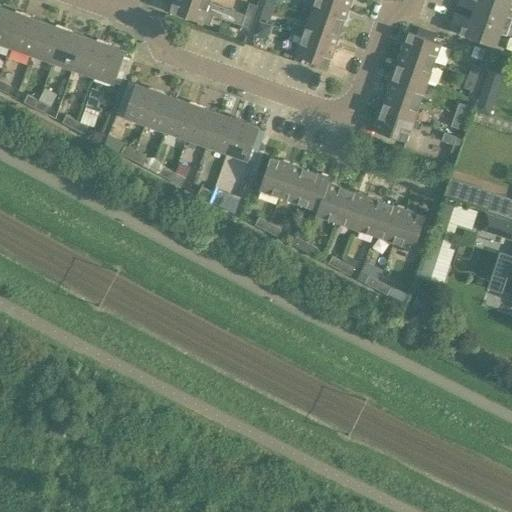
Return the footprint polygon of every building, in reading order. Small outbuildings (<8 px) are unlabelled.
[(218,5),(210,2),(203,0),(173,0),(170,11),(202,22),(206,12),(215,15),(218,5)] [(301,0),(302,0),(313,4),(309,16),(342,27),(349,8),(326,0),(301,0)] [(459,0),(458,4),(473,9),(472,13),(509,26),(511,18),(511,17),(506,15),(510,4),(499,0),(459,0)] [(257,6),(249,3),(245,14),(253,17),(257,6)] [(0,11),(0,43),(11,47),(23,14),(1,7),(0,11)] [(452,23),(462,27),(460,33),(496,45),(500,33),(506,35),(509,26),(472,13),(471,17),(455,12),(452,23)] [(32,54),(43,21),(23,14),(11,47),(32,54)] [(240,27),(249,30),(253,17),(245,14),(240,27)] [(306,27),(294,22),(291,31),(335,46),(342,27),(309,16),(306,27)] [(52,61),(64,29),(43,21),(32,54),(52,61)] [(270,25),(258,21),(254,33),(266,37),(270,25)] [(72,69),(84,36),(64,29),(52,61),(72,69)] [(288,39),(300,43),(296,55),(328,66),(335,46),(291,31),(288,39)] [(441,43),(408,32),(401,52),(434,63),(441,43)] [(93,76),(104,43),(84,36),(72,69),(93,76)] [(114,83),(126,50),(104,43),(93,76),(114,83)] [(394,71),(427,83),(434,63),(401,52),(394,71)] [(481,66),(472,63),(468,75),(476,78),(481,66)] [(485,66),(478,110),(492,112),(499,68),(485,66)] [(388,91),(420,102),(427,83),(394,71),(388,91)] [(464,87),(472,90),(476,78),(468,75),(464,87)] [(0,89),(7,93),(11,85),(0,79),(0,89)] [(124,116),(146,124),(157,91),(135,83),(124,116)] [(166,131),(178,98),(157,91),(146,124),(166,131)] [(381,110),(414,121),(420,102),(388,91),(381,110)] [(27,94),(23,102),(35,108),(39,100),(27,94)] [(186,138),(198,105),(178,98),(166,131),(186,138)] [(45,114),(50,105),(39,100),(35,108),(45,114)] [(467,105),(459,102),(455,114),(463,117),(467,105)] [(207,145),(218,113),(198,105),(186,138),(207,145)] [(93,126),(99,113),(86,108),(81,121),(93,126)] [(374,130),(407,141),(414,121),(381,110),(374,130)] [(227,153),(239,120),(218,113),(207,145),(227,153)] [(66,114),(62,122),(73,128),(77,120),(66,114)] [(450,126),(459,129),(463,117),(455,114),(450,126)] [(84,134),(88,126),(77,120),(73,128),(84,134)] [(248,160),(259,127),(239,120),(227,153),(248,160)] [(456,136),(444,132),(441,140),(460,147),(463,138),(456,136)] [(458,155),(460,147),(453,144),(452,144),(449,152),(458,155)] [(124,145),(120,153),(132,159),(136,151),(124,145)] [(143,165),(147,157),(136,151),(132,159),(143,165)] [(262,181),(259,189),(279,196),(291,163),(270,156),(262,181)] [(298,203),(310,170),(291,163),(279,196),(298,203)] [(163,166),(159,174),(170,180),(174,172),(163,166)] [(329,182),(330,177),(310,170),(298,203),(317,210),(318,210),(328,182),(329,182)] [(181,185),(185,177),(174,172),(170,180),(181,185)] [(317,210),(316,214),(336,221),(347,189),(329,182),(328,182),(318,210),(317,210)] [(201,186),(197,194),(209,200),(213,192),(201,186)] [(355,228),(367,195),(347,189),(336,221),(355,228)] [(219,206),(224,198),(213,192),(209,200),(219,206)] [(511,198),(493,193),(488,210),(511,218),(511,198)] [(374,235),(386,202),(367,195),(355,228),(374,235)] [(394,242),(405,209),(386,202),(374,235),(394,242)] [(430,242),(418,277),(421,278),(438,283),(442,285),(454,250),(450,249),(457,226),(471,231),(476,214),(443,203),(430,242)] [(414,249),(425,216),(405,209),(394,242),(414,249)] [(511,221),(486,212),(480,230),(511,240),(511,221)] [(259,216),(254,224),(266,230),(270,223),(259,216)] [(277,236),(281,228),(270,223),(266,230),(277,236)] [(295,236),(291,244),(303,250),(307,242),(295,236)] [(313,256),(318,248),(307,242),(303,250),(313,256)] [(332,255),(328,264),(339,270),(343,262),(332,255)] [(350,275),(354,267),(343,262),(339,270),(350,275)] [(511,269),(503,297),(511,299),(511,269)] [(368,275),(364,283),(376,289),(380,281),(368,275)] [(386,295),(391,287),(380,281),(376,289),(386,295)] [(423,328),(417,315),(405,321),(411,334),(423,328)] [(55,413),(49,433),(62,437),(69,417),(55,413)]
